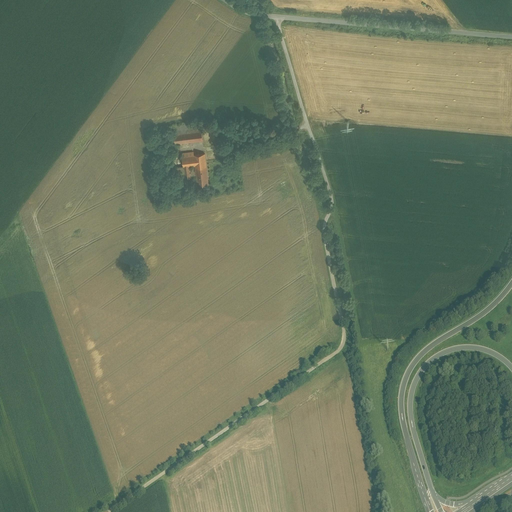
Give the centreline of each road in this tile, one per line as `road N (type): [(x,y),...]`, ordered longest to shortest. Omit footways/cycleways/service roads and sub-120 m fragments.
road 1 (track): [(102,511),(338,345),(340,314),(321,222),(328,202),(275,16)]
road 2 (unclassified): [(224,0),(263,16),(511,37)]
road 3 (motorway): [(511,288),(410,376),(402,429),(430,511)]
road 4 (motorway): [(431,490),(409,410),(417,381),(451,355),(470,352),(511,371)]
